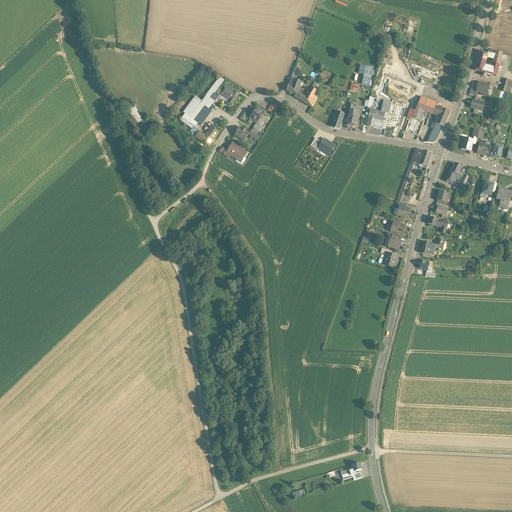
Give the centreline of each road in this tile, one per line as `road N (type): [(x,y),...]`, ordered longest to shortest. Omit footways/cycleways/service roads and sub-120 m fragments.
road 1 (secondary): [(384,511),(372,472),(373,395),(440,153)]
road 2 (track): [(282,471),(264,270),(201,182)]
road 3 (track): [(218,499),(181,281),(152,223)]
road 4 (residential): [(214,153),(258,96),(286,101),(337,134),(441,151)]
road 5 (track): [(70,0),(81,51),(152,223)]
road 6 (track): [(218,499),(257,478),(376,449)]
road 7 (secondary): [(441,151),(486,0)]
road 8 (track): [(376,449),(511,456)]
